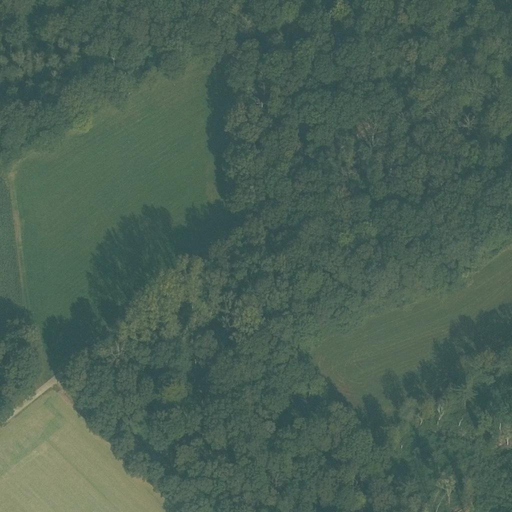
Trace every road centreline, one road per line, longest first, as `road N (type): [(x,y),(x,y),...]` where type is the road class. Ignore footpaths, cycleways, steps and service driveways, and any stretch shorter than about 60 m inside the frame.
road 1 (unclassified): [(511,30),(204,255),(0,420)]
road 2 (track): [(59,373),(201,511)]
